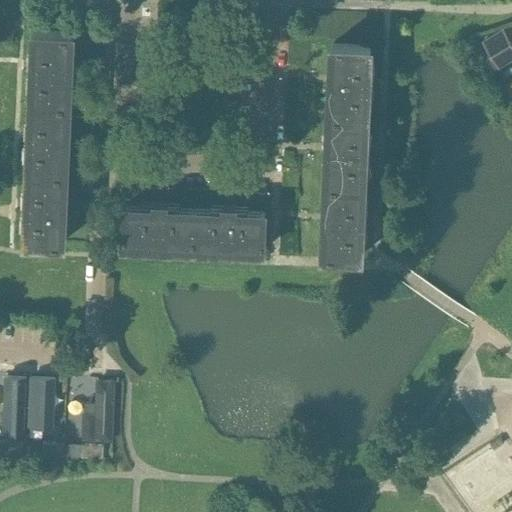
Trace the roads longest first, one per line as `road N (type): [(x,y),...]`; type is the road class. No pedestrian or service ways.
road 1 (residential): [(266,0),(265,163),(113,156)]
road 2 (residential): [(0,355),(90,360),(103,174),(113,156)]
road 3 (residential): [(113,156),(118,0)]
